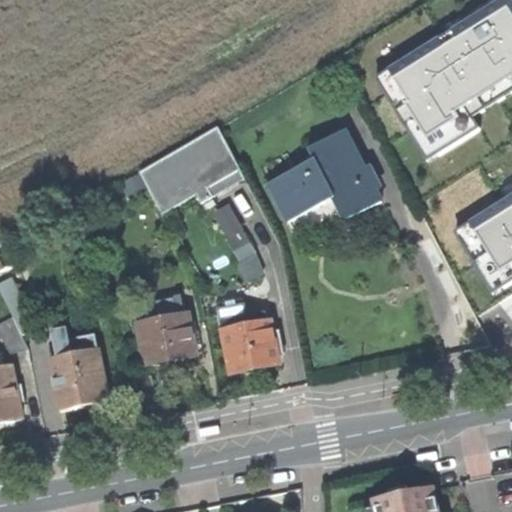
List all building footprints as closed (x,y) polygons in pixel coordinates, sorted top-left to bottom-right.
[(482,131),(474,119),(511,95),(511,0),(505,0),(376,81),(421,152),(428,164),(482,131)] [(313,156),(266,180),(287,220),(329,199),(340,219),(360,207),(379,197),(373,185),(379,181),(370,163),(364,166),(342,126),(307,145),(313,156)] [(216,198),(211,189),(240,173),(218,130),(140,175),(162,217),(198,197),(203,206),(216,198)] [(511,198),(455,234),(494,297),(511,285),(511,198)] [(238,202),(221,212),(257,277),(274,268),(238,202)] [(6,243),(0,245),(0,273),(17,265),(6,243)] [(0,285),(0,292),(15,322),(22,338),(37,332),(12,281),(0,285)] [(143,343),(148,368),(171,364),(196,359),(188,316),(182,318),(180,308),(164,311),(166,321),(133,328),(136,345),(143,343)] [(221,316),(233,376),(256,371),(279,367),(271,324),(266,325),(265,316),(246,320),(244,311),(221,316)] [(0,333),(11,354),(28,351),(22,338),(15,322),(0,329),(0,333)] [(75,342),(78,357),(51,362),(61,414),(84,409),(107,404),(97,354),(98,352),(95,338),(75,342)] [(0,426),(22,422),(12,371),(0,373),(0,372),(0,426)] [(152,376),(128,381),(132,401),(156,396),(152,376)] [(113,413),(133,409),(129,391),(110,394),(113,413)] [(439,511),(435,488),(409,493),(408,489),(390,492),(391,497),(373,501),(375,511),(439,511)]
